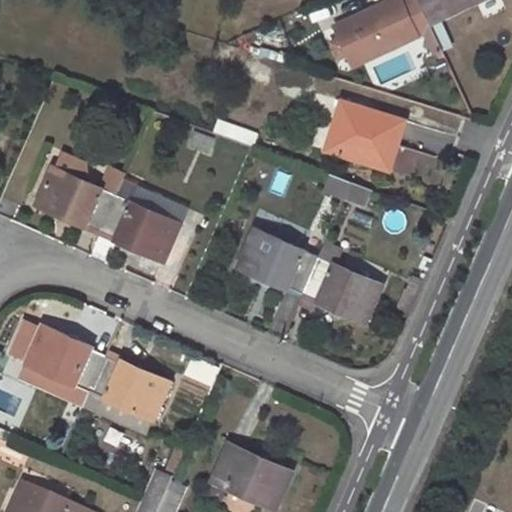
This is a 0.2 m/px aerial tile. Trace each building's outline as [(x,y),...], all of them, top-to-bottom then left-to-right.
[(388,0),(334,25),(353,63),(433,27),(430,22),(420,0),(388,0)] [(420,0),(430,22),(477,0),(420,0)] [(406,118),(342,99),(327,149),(390,168),(406,118)] [(257,133),(221,119),(216,131),(253,144),(257,133)] [(195,131),(191,144),(210,150),(214,137),(195,131)] [(53,166),(38,203),(86,224),(87,222),(103,228),(126,174),(109,166),(100,187),(53,166)] [(333,173),(326,189),(346,196),(353,180),(333,173)] [(353,180),(346,196),(366,203),(372,187),(353,180)] [(140,187),(133,201),(182,223),(189,208),(140,187)] [(118,195),(103,228),(118,234),(117,238),(165,259),(182,223),(118,195)] [(256,228),(239,265),(288,287),(289,284),(305,291),(320,255),(256,228)] [(320,255),(305,291),(321,299),(320,301),(368,322),(385,284),(320,255)] [(44,324),(27,361),(91,389),(106,355),(90,348),(91,345),(44,324)] [(106,355),(91,389),(155,418),(171,380),(123,358),(121,362),(106,355)] [(228,444),(212,479),(277,508),(293,471),(244,448),(243,450),(228,444)] [(157,471),(148,492),(162,499),(168,486),(172,477),(157,471)] [(23,482),(10,511),(87,511),(88,510),(23,482)] [(162,499),(157,511),(160,511),(174,511),(183,493),(168,486),(162,499)] [(148,492),(138,511),(156,511),(157,511),(162,499),(148,492)]
